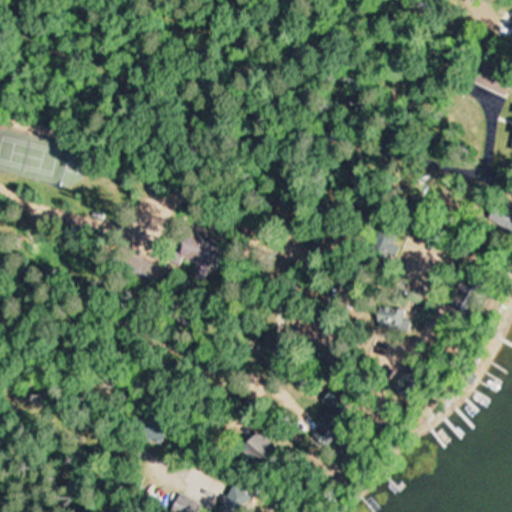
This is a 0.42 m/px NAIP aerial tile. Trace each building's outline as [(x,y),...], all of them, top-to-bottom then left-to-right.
[(502,97),(511,78),(511,74),(485,60),(473,81),(502,97)] [(511,214),(497,203),(488,214),(511,231),(511,214)] [(399,246),(393,245),(396,230),(379,226),(373,252),(396,257),(399,246)] [(208,282),(224,247),(188,230),(181,247),(174,243),(168,258),(185,265),(189,257),(200,263),(194,276),(208,282)] [(165,265),(133,254),(128,269),(159,280),(165,265)] [(405,309),(378,305),(376,326),(408,330),(409,319),(403,318),(405,309)] [(240,452),(265,471),(280,451),(255,432),(240,452)] [(173,511),(198,511),(201,509),(181,494),(170,510),(173,511)]
